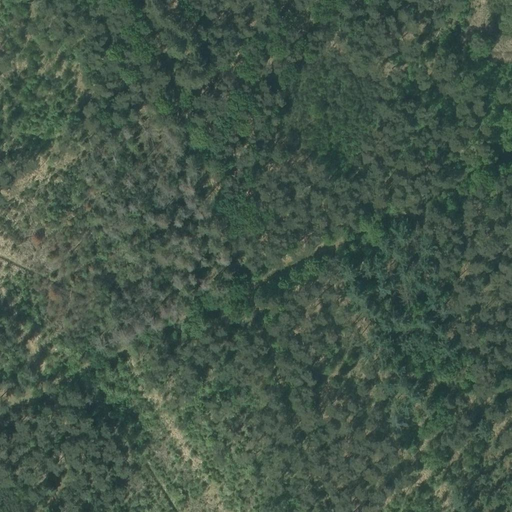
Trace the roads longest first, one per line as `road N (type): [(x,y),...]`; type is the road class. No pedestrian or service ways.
road 1 (track): [(511,152),(0,410)]
road 2 (track): [(333,511),(141,0)]
road 3 (track): [(108,511),(0,293)]
